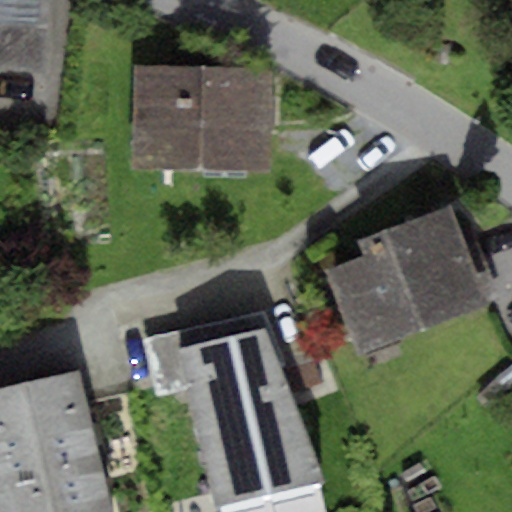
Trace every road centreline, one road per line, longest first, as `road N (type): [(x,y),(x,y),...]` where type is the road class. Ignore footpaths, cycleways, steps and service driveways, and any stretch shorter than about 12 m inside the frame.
road 1 (unknown): [(453,140),(365,210),(280,257),(130,301),(100,318),(116,391)]
road 2 (residential): [(188,0),(283,40),(511,178)]
